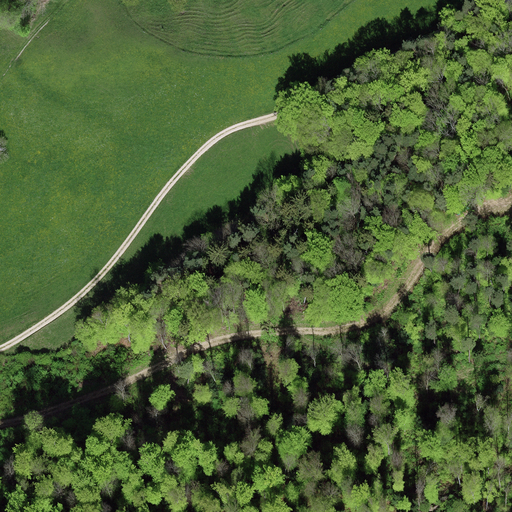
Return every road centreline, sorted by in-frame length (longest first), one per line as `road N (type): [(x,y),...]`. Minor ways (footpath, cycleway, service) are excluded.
road 1 (track): [(502,0),(486,1),(400,56),(223,138),(152,204),(81,292),(44,326),(0,350)]
road 2 (track): [(0,423),(237,334),(366,321),(398,296),(446,232),(483,209),(511,204)]
road 3 (track): [(289,329),(413,379),(449,378),(511,356)]
